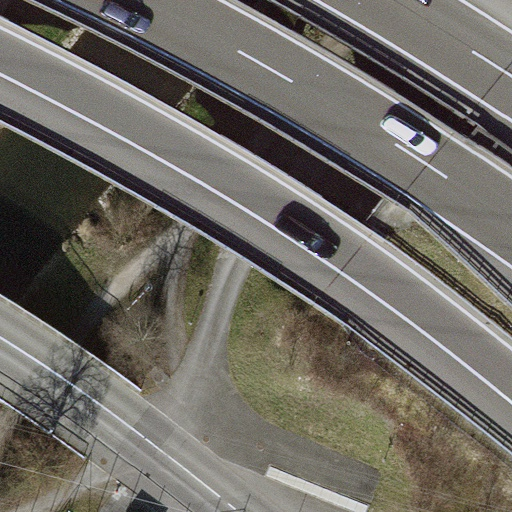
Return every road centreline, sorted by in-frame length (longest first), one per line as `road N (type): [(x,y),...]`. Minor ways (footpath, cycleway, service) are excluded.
road 1 (motorway): [(0,48),(285,209),(511,375)]
road 2 (motorway): [(144,0),(344,112),(511,222)]
road 3 (tertiary): [(0,336),(239,511)]
road 4 (motorway): [(511,75),(389,0)]
